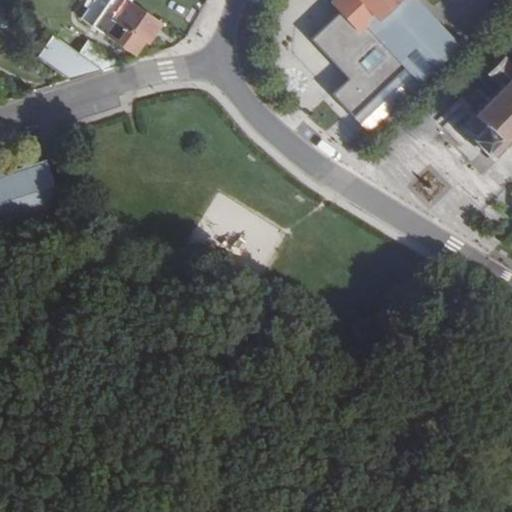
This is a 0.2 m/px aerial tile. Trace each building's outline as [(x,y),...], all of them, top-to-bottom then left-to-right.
[(145,43),(161,20),(133,0),(86,0),(87,1),(85,4),(89,7),(82,15),(131,54),(142,41),(145,43)] [(351,76),(333,93),(369,130),(459,45),(415,0),(335,0),(343,8),(313,37),(351,76)] [(38,57),(69,81),(102,70),(80,53),(55,34),(38,57)] [(102,70),(119,65),(88,42),(80,53),(102,70)] [(511,65),(502,56),(486,72),(500,87),(459,128),(467,136),(488,158),(511,133),(511,65)] [(45,162),(0,175),(0,227),(60,209),(45,162)]
